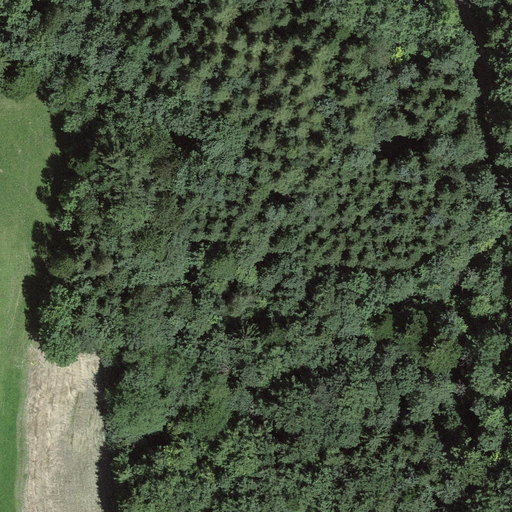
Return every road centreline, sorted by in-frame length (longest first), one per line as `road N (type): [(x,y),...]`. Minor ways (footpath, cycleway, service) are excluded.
road 1 (track): [(0,23),(105,76),(180,144)]
road 2 (track): [(462,0),(511,210)]
